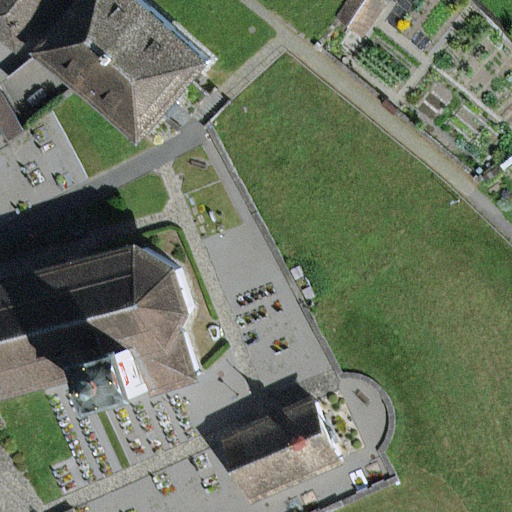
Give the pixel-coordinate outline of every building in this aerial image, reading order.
[(0,0),(0,29),(18,44),(53,0),(0,0)] [(210,60),(143,0),(89,0),(48,50),(143,134),(210,60)] [(372,0),(348,0),(339,13),(363,29),(380,5),(372,0)] [(0,121),(9,138),(24,129),(0,85),(0,121)] [(158,240),(0,282),(0,388),(185,339),(158,240)] [(102,351),(116,401),(161,389),(155,368),(147,339),(102,351)] [(236,431),(262,493),(344,458),(318,397),(236,431)]
